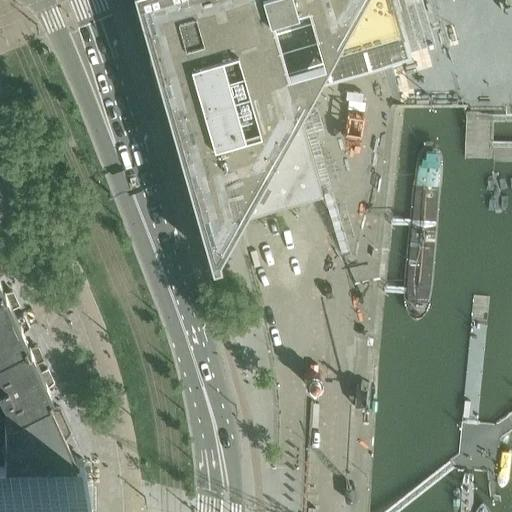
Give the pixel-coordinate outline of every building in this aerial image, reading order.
[(327,79),(381,63),(418,54),(400,0),(143,0),(193,174),(216,254),(217,259),(226,256),(231,246),(248,208),(328,185),(307,115),(296,90),(327,79)] [(408,314),(416,320),(425,316),(431,305),(434,288),(440,225),(444,168),(443,158),(439,152),(435,149),(424,149),(419,154),(418,165),(411,222),(411,224),(405,286),(405,291),(405,302),(408,314)] [(1,285),(0,285),(0,351),(26,340),(23,331),(29,326),(23,313),(16,316),(11,307),(19,303),(13,290),(5,292),(1,285)] [(26,340),(0,351),(0,415),(4,416),(47,397),(47,396),(51,394),(47,385),(54,380),(48,367),(41,371),(36,361),(44,358),(38,345),(30,347),(26,340)] [(304,377),(304,379),(304,380),(304,381),(305,382),(305,383),(307,385),(308,386),(310,387),(311,387),(313,387),(316,387),(317,386),(318,385),(319,384),(320,383),(321,382),(321,380),(321,378),(321,377),(321,376),(321,374),(320,374),(320,373),(319,372),(317,370),(317,364),(310,364),(310,370),(309,371),(308,371),(307,372),(306,373),(305,375),(304,376),(304,377)] [(4,416),(0,415),(0,458),(75,458),(75,457),(65,437),(71,429),(61,407),(51,406),(47,397),(4,416)] [(75,458),(0,458),(0,511),(81,511),(81,510),(83,510),(83,507),(79,507),(79,483),(83,483),(83,480),(81,480),(81,463),(84,463),(84,459),(77,459),(77,457),(75,457),(75,458)]
